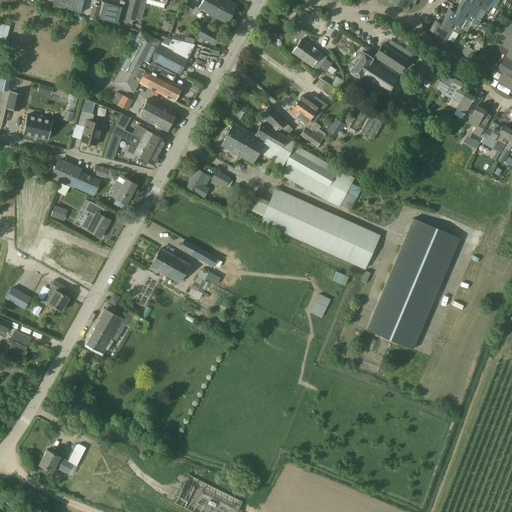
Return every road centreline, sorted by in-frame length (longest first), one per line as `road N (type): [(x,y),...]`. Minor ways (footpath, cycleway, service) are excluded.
road 1 (unclassified): [(0,455),(259,0)]
road 2 (residential): [(511,104),(412,26)]
